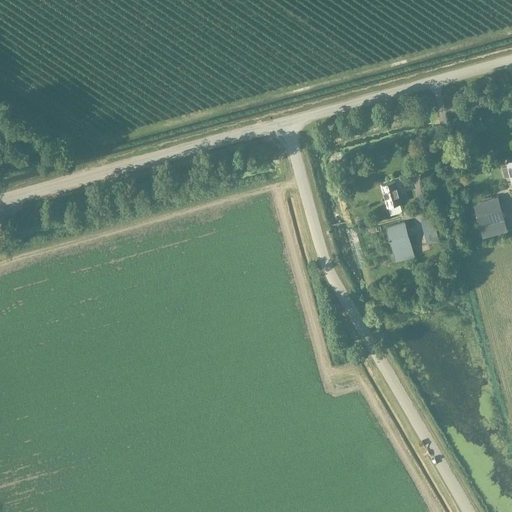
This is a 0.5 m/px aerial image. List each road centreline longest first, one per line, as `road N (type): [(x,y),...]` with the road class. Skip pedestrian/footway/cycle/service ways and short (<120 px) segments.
road 1 (unclassified): [(467,511),(326,270),(286,123)]
road 2 (unclassified): [(0,201),(286,123)]
road 3 (unclassified): [(286,123),(511,61)]
